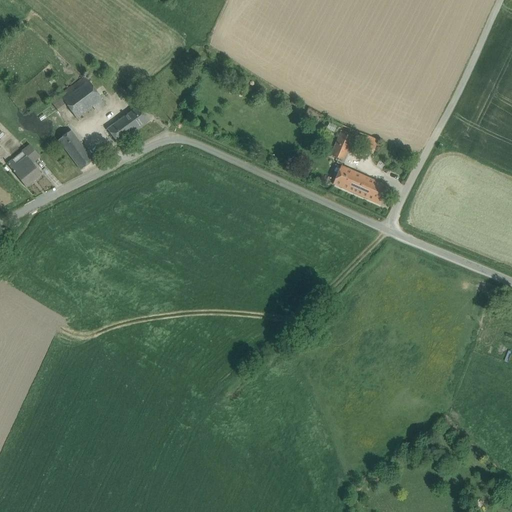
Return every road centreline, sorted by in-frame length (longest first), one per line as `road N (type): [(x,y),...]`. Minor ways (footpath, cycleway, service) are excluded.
road 1 (track): [(0,222),(171,134),(511,279)]
road 2 (track): [(389,229),(502,0)]
